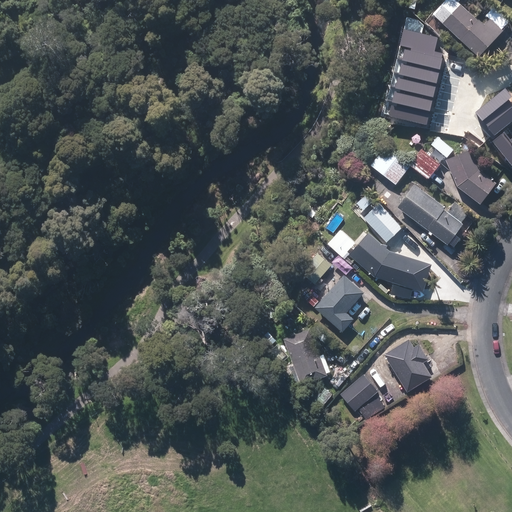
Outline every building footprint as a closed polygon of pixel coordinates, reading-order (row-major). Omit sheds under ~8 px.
[(442,0),(432,11),(477,54),(501,30),(489,18),(484,23),(478,18),(477,19),(457,0),(442,0)] [(433,53),(448,69),(458,58),(443,43),(433,53)] [(426,113),(449,125),(472,82),(449,69),(426,113)] [(468,135),(489,150),(507,126),(486,111),(468,135)] [(511,125),(499,143),(511,152),(511,125)] [(382,143),(390,149),(394,144),(386,138),(382,143)] [(370,165),(395,184),(409,166),(385,147),(370,165)] [(410,163),(429,178),(441,164),(421,148),(410,163)] [(456,185),(480,203),(496,182),(477,168),(469,149),(445,159),(456,185)] [(398,206),(448,243),(449,242),(454,245),(460,236),(455,233),(463,222),(444,208),(445,206),(415,183),(398,206)] [(311,198),(301,211),(308,217),(319,205),(311,198)] [(364,217),(387,241),(402,227),(379,203),(364,217)] [(359,243),(344,231),(331,245),(346,258),(359,243)] [(378,263),(374,277),(422,291),(430,263),(383,249),(382,252),(374,250),(371,261),(378,263)] [(301,272),(314,284),(331,266),(317,253),(301,272)] [(285,288),(293,280),(279,268),(272,277),(285,288)] [(314,307),(342,332),(354,319),(346,312),(363,293),(344,275),(314,307)] [(306,300),(314,307),(318,301),(311,294),(306,300)] [(377,311),(369,303),(356,317),(363,325),(377,311)] [(325,353),(321,355),(311,328),(285,338),(303,384),(328,374),(328,373),(332,371),(325,353)] [(384,354),(406,390),(431,375),(423,361),(427,359),(418,344),(413,347),(408,339),(384,354)] [(340,394),(355,411),(378,391),(364,374),(340,394)] [(307,399),(321,410),(334,394),(321,383),(307,399)] [(358,409),(364,418),(383,406),(380,400),(381,398),(379,395),(358,409)]
